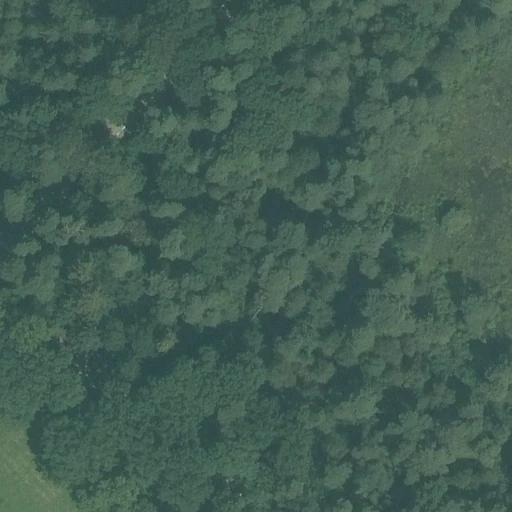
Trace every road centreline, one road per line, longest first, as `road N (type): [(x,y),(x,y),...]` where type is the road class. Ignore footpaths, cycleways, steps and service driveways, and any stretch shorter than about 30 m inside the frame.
road 1 (tertiary): [(0,251),(234,0)]
road 2 (track): [(15,316),(151,414),(256,511)]
